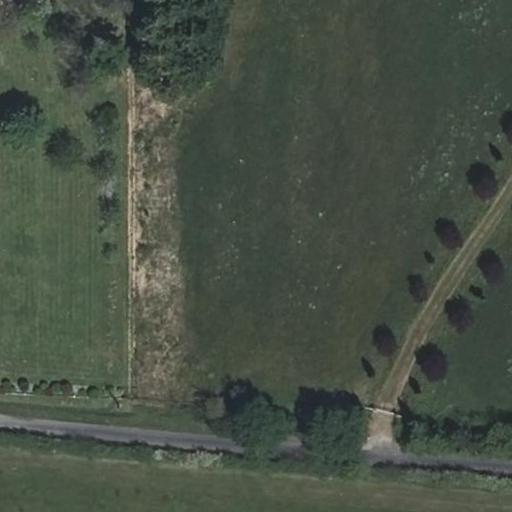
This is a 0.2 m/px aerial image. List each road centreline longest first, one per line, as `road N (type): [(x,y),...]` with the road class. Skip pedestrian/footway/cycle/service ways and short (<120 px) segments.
road 1 (unclassified): [(0,423),(511,469)]
road 2 (track): [(511,197),(404,365),(382,456)]
